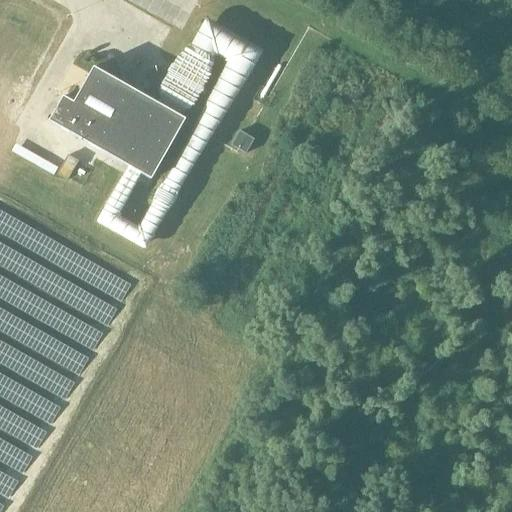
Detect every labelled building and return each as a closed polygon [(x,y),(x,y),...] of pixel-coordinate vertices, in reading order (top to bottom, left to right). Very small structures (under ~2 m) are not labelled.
[(141,175),(128,168),(96,223),(144,251),(261,57),(259,51),(208,23),(202,24),(192,47),(176,59),(159,89),(157,106),(181,120),(192,108),(209,78),(214,59),(218,58),(224,61),(225,65),(138,229),(120,217),(141,175)] [(128,168),(141,175),(150,181),(184,121),(181,120),(157,106),(92,69),(72,104),(62,98),(48,123),(128,168)] [(0,128),(10,111),(0,105),(0,128)] [(231,147),(238,151),(245,155),(253,141),(239,133),(231,147)] [(51,177),(55,164),(11,149),(6,162),(51,177)] [(66,155),(56,174),(67,180),(77,161),(66,155)]
